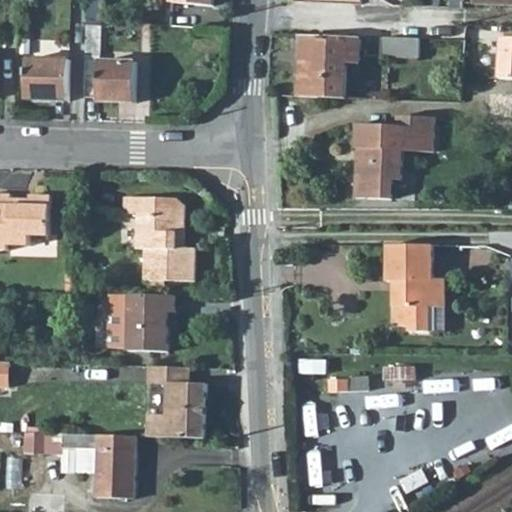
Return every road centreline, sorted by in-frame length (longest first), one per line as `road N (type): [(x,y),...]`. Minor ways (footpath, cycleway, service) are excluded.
road 1 (residential): [(269,511),(249,155)]
road 2 (residential): [(0,145),(249,155)]
road 3 (residential): [(249,155),(257,0)]
